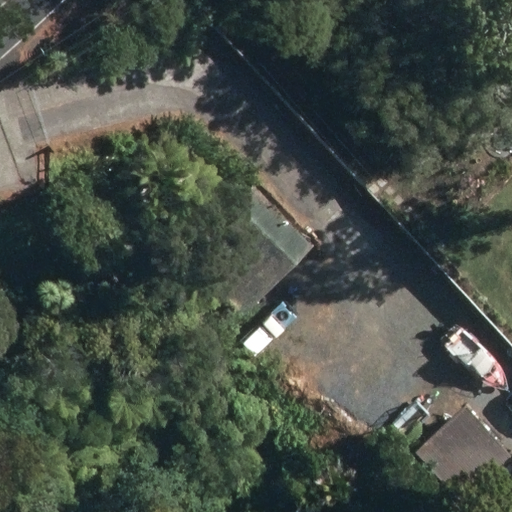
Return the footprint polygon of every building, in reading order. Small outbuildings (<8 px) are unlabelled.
[(238,316),(303,245),(240,187),(174,258),(238,316)] [(358,339),(317,297),(260,351),(301,394),(358,339)] [(511,376),(485,401),(511,432),(511,376)] [(498,460),(452,406),(396,453),(442,507),(498,460)] [(511,474),(495,490),(511,508),(511,474)]
